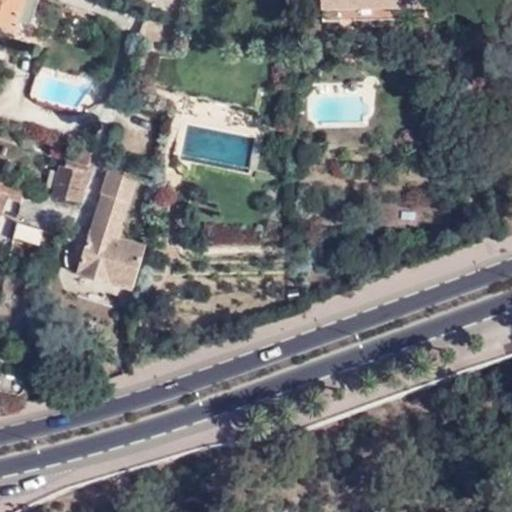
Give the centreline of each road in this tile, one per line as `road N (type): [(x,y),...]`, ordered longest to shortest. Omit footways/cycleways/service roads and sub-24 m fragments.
road 1 (secondary): [(0,468),(169,421),(511,297)]
road 2 (secondary): [(511,268),(155,394),(0,438)]
road 3 (residential): [(91,0),(124,21),(129,35),(79,225)]
